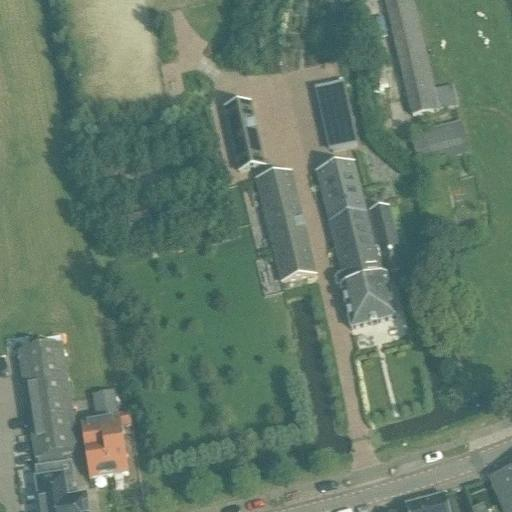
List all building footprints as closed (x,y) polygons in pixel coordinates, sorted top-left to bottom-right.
[(384,0),(396,49),(411,119),(456,109),(451,89),(432,93),(423,49),(412,0),(384,0)] [(225,112),(225,114),(239,175),(264,169),(256,134),(250,106),(227,112),(225,112)] [(461,125),(410,138),(418,170),(469,157),(461,125)] [(376,239),(371,240),(353,167),(316,176),(341,277),(338,278),(334,283),(336,291),(341,293),(351,334),(396,323),(384,277),(400,273),(385,212),(370,215),(376,239)] [(256,185),(280,286),(314,278),(290,176),(256,185)] [(148,216),(128,222),(133,240),(153,235),(148,216)] [(17,357),(35,471),(64,466),(63,459),(78,457),(60,351),(17,357)] [(99,428),(129,421),(129,418),(120,420),(115,396),(92,400),(97,428),(81,431),(90,483),(110,481),(99,428)] [(131,430),(129,421),(99,428),(110,481),(128,478),(120,432),(131,430)] [(68,511),(67,502),(75,500),(73,490),(76,489),(72,465),(64,466),(35,471),(41,511),(68,511)] [(511,511),(511,471),(489,481),(500,511),(511,511)] [(67,502),(68,511),(87,511),(86,499),(75,500),(67,502)] [(448,511),(445,499),(405,509),(405,511),(448,511)]
